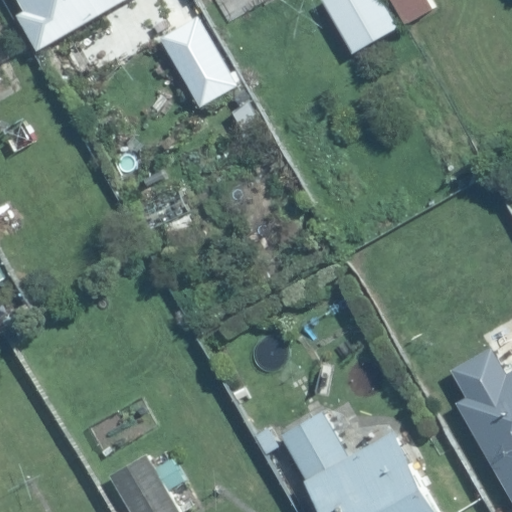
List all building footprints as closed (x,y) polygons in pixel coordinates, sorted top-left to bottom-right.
[(42,46),(60,35),(121,0),(27,0),(30,5),(21,10),(42,46)] [(328,0),(358,49),(403,22),(389,0),(328,0)] [(398,0),(410,20),(438,3),(435,0),(398,0)] [(166,35),(173,47),(207,104),(245,82),(204,12),(166,35)] [(511,238),(495,249),(496,252),(511,278),(511,238)] [(454,406),(465,425),(511,505),(511,397),(506,401),(495,381),(454,406)] [(446,511),(399,428),(356,453),(330,408),(287,433),(331,509),(326,511),(446,511)] [(136,511),(186,511),(152,449),(114,469),(136,511)]
